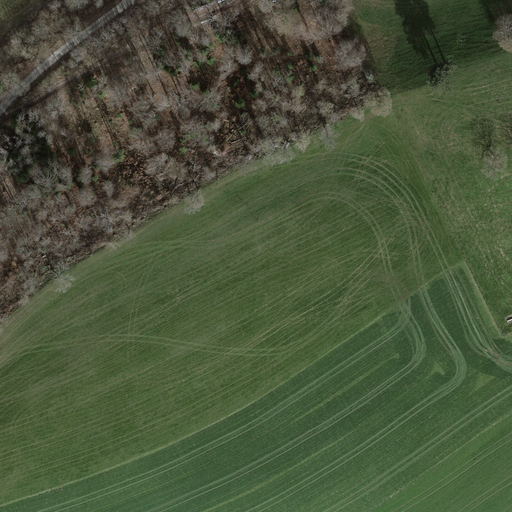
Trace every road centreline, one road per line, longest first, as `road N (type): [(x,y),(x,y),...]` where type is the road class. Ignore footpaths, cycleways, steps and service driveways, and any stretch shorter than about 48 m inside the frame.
road 1 (track): [(0,118),(218,0)]
road 2 (track): [(0,117),(124,0)]
